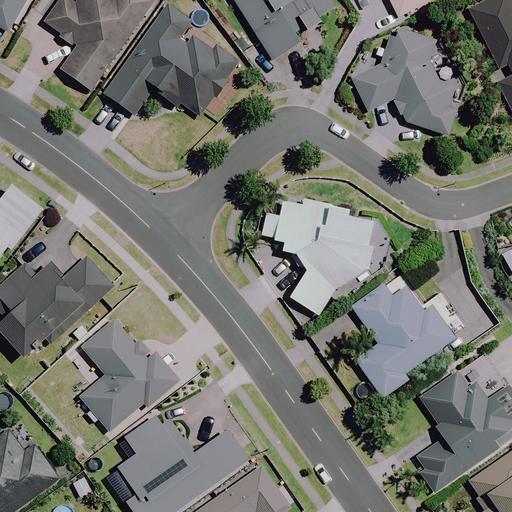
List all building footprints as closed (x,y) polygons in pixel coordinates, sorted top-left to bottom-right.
[(0,0),(0,29),(9,34),(28,0),(0,0)] [(156,3),(152,0),(81,0),(77,6),(68,0),(62,0),(44,25),(78,50),(62,72),(90,92),(156,3)] [(333,11),(326,0),(233,0),(272,63),(300,46),(296,39),(320,25),(318,21),(333,11)] [(387,0),(397,19),(435,0),(387,0)] [(511,7),(508,0),(492,0),(469,12),(499,74),(504,84),(498,86),(511,114),(511,7)] [(195,23),(170,5),(105,97),(135,118),(155,91),(199,122),(238,66),(215,50),(213,54),(186,35),(195,23)] [(354,81),(367,113),(390,101),(400,121),(447,139),(465,91),(425,76),(437,45),(399,30),(386,67),(354,81)] [(0,259),(8,248),(12,252),(43,210),(11,187),(0,202),(0,259)] [(332,203),(285,199),(284,199),(283,199),(281,219),(267,218),(264,237),(275,240),(275,244),(284,246),(284,257),(293,260),(299,271),(305,271),(305,276),(290,301),(318,317),(334,293),(372,271),(376,222),(349,220),(349,210),(331,209),(332,203)] [(511,250),(502,256),(511,275),(511,250)] [(112,289),(87,260),(64,280),(52,266),(38,278),(28,266),(0,289),(0,315),(5,322),(0,326),(0,332),(24,360),(48,339),(51,343),(112,289)] [(404,376),(454,341),(469,330),(443,293),(421,309),(399,277),(353,310),(375,341),(353,357),(383,399),(408,381),(404,376)] [(132,345),(114,323),(82,350),(106,378),(81,399),(110,434),(144,405),(147,409),(178,384),(154,355),(150,358),(137,341),(132,345)] [(456,374),(417,402),(444,440),(415,461),(425,475),(422,478),(434,495),(511,439),(511,395),(507,388),(487,402),(475,385),(468,390),(456,374)] [(133,511),(181,511),(249,463),(228,433),(197,455),(172,420),(162,427),(155,417),(126,439),(137,455),(118,469),(138,497),(128,505),(133,511)] [(25,455),(9,432),(0,438),(0,511),(15,511),(58,481),(34,448),(25,455)] [(511,511),(511,454),(467,483),(485,511),(511,511)] [(260,466),(196,511),(291,511),(293,511),(260,466)]
